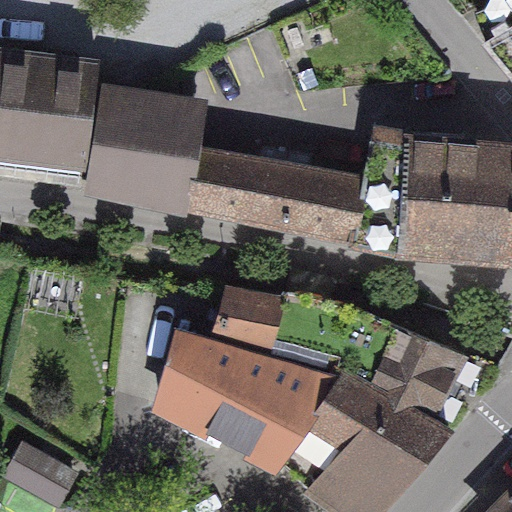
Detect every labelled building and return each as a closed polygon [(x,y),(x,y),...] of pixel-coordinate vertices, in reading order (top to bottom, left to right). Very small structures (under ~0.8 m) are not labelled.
[(511,0),(507,0),(479,11),(489,42),(511,69),(511,0)] [(0,174),(95,187),(98,175),(83,173),(0,162),(0,88),(93,99),(98,65),(0,51),(0,174)] [(93,99),(0,88),(0,162),(83,173),(93,99)] [(185,105),(111,93),(98,175),(95,187),(380,249),(389,180),(179,142),(185,105)] [(511,150),(392,139),(389,180),(380,249),(511,262),(511,150)] [(374,384),(403,329),(328,304),(229,287),(221,333),(313,358),(374,384)] [(374,384),(431,415),(464,357),(403,329),(374,384)] [(288,460),(311,489),(374,384),(313,358),(310,371),(210,342),(191,410),(288,460)] [(374,384),(311,489),(343,511),(380,511),(453,426),(431,415),(374,384)] [(27,446),(12,472),(59,499),(74,474),(27,446)] [(511,511),(511,496),(496,511),(511,511)]
